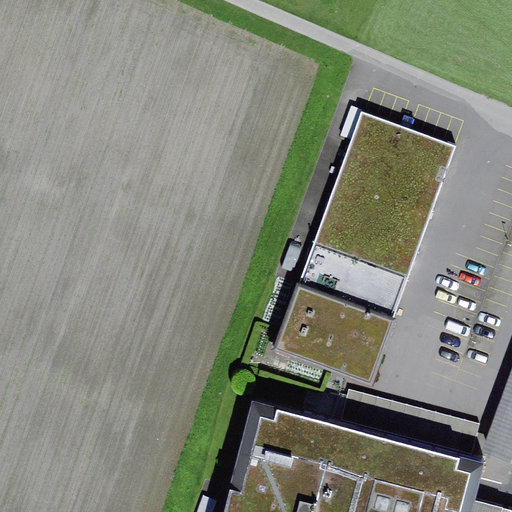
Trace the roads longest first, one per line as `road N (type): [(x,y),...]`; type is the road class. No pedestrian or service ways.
road 1 (residential): [(511,116),(371,56)]
road 2 (track): [(371,56),(237,0)]
